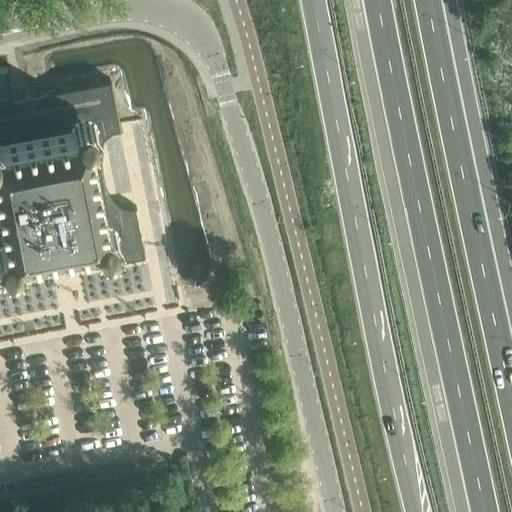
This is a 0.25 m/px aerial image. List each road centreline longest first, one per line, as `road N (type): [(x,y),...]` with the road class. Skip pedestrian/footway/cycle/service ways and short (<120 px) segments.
road 1 (tertiary): [(0,35),(141,9),(184,19),(207,41),(257,203),(331,511)]
road 2 (trunk): [(376,0),(481,511)]
road 3 (trunk): [(311,0),(414,511)]
road 4 (trunk): [(511,397),(428,0)]
road 5 (unknown): [(0,336),(173,317)]
